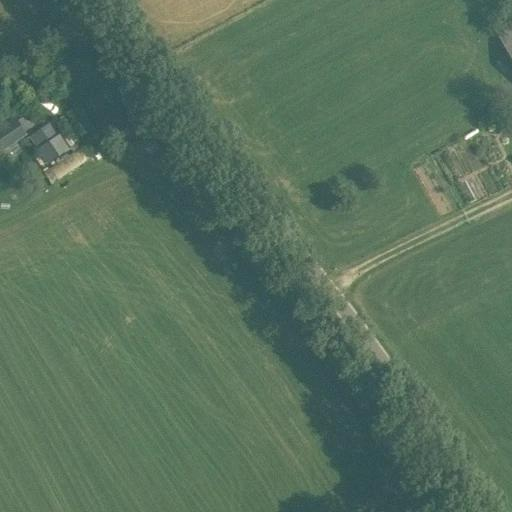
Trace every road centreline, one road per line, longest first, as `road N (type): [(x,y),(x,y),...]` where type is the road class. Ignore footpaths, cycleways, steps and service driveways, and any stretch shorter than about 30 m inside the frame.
road 1 (unclassified): [(479,511),(202,153),(96,0)]
road 2 (track): [(511,196),(313,296)]
